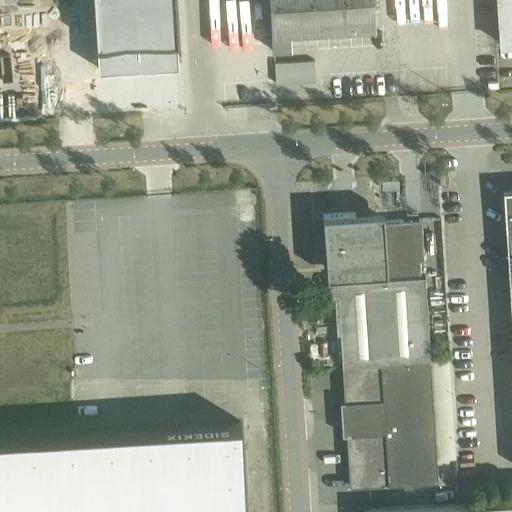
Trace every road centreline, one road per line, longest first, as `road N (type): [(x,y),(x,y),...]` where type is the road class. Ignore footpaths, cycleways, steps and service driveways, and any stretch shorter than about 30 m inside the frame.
road 1 (unclassified): [(299,511),(283,149)]
road 2 (unclassified): [(283,149),(0,166)]
road 3 (unclassified): [(511,132),(283,149)]
